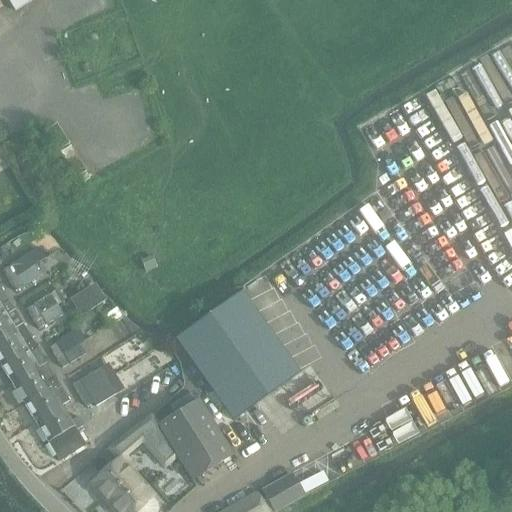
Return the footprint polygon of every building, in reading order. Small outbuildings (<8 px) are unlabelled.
[(6,0),(15,13),(37,0),(6,0)] [(16,278),(9,282),(15,293),(41,277),(35,267),(16,278)] [(3,272),(9,282),(16,278),(10,268),(3,272)] [(97,283),(72,298),(82,315),(107,300),(97,283)] [(0,314),(11,307),(0,288),(0,314)] [(234,422),(299,375),(241,294),(176,340),(234,422)] [(26,311),(33,321),(57,305),(51,295),(26,311)] [(57,305),(33,321),(39,331),(64,316),(57,305)] [(0,340),(23,327),(11,307),(0,314),(0,340)] [(35,346),(23,327),(0,340),(0,365),(1,367),(35,346)] [(83,342),(77,333),(50,349),(56,359),(83,342)] [(83,343),(83,342),(56,359),(63,370),(85,356),(79,346),(83,343)] [(46,365),(35,346),(1,367),(12,386),(46,365)] [(58,384),(46,365),(12,386),(24,405),(58,384)] [(73,386),(80,397),(106,380),(100,370),(73,386)] [(93,403),(96,408),(116,396),(106,380),(80,397),(87,408),(93,403)] [(70,404),(58,384),(24,405),(36,424),(62,408),(70,404)] [(199,402),(158,428),(192,482),(233,456),(199,402)] [(71,423),(62,408),(36,424),(48,443),(82,423),(79,419),(71,423)] [(152,419),(112,451),(118,459),(158,427),(152,419)] [(82,423),(48,443),(60,463),(86,447),(77,432),(84,427),(82,423)] [(116,511),(158,511),(159,511),(157,504),(120,461),(93,485),(116,511)] [(265,511),(278,511),(303,498),(291,476),(263,492),(267,500),(261,503),(265,511)] [(265,511),(261,503),(256,496),(227,511),(265,511)]
